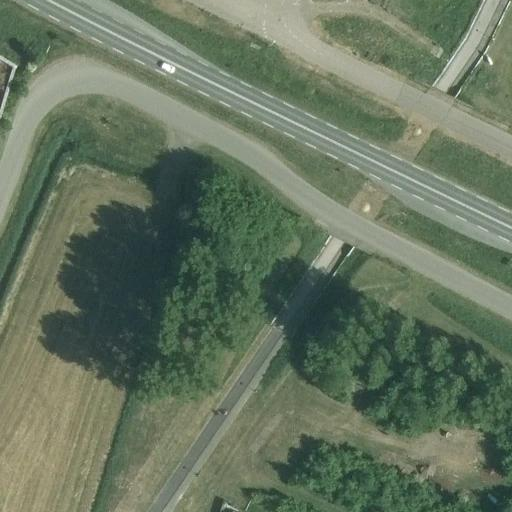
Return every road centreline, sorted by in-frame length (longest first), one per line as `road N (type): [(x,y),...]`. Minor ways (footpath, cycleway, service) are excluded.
road 1 (unclassified): [(0,197),(37,98),(75,78),(103,80),(250,150),(321,211),(511,307)]
road 2 (primary): [(511,228),(46,0)]
road 3 (residential): [(511,148),(304,47),(282,18)]
